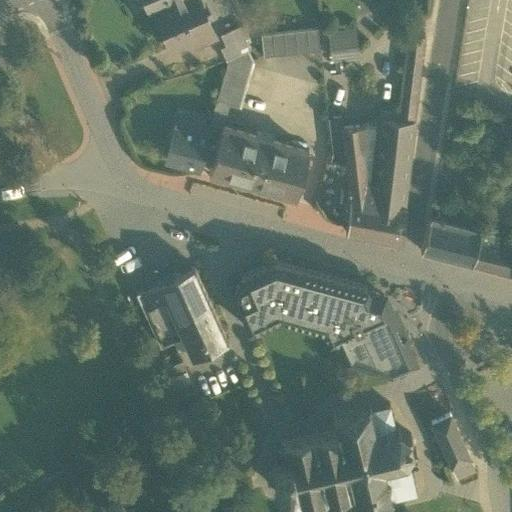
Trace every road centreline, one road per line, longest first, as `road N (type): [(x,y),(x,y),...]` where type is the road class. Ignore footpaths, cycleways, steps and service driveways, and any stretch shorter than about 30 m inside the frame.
road 1 (residential): [(407,267),(123,184)]
road 2 (residential): [(452,0),(407,267)]
road 3 (residential): [(505,511),(491,454),(436,333),(450,279)]
road 4 (residential): [(123,184),(43,0)]
road 5 (residential): [(123,184),(65,175),(0,188)]
